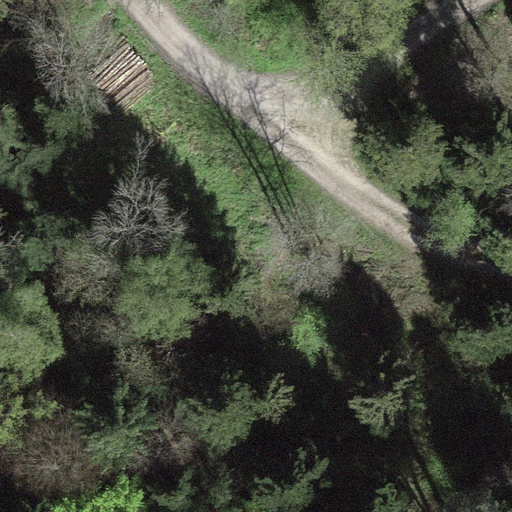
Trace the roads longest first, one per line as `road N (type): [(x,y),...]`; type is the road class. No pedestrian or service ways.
road 1 (track): [(138,0),(405,255),(511,267)]
road 2 (track): [(270,124),(468,0)]
